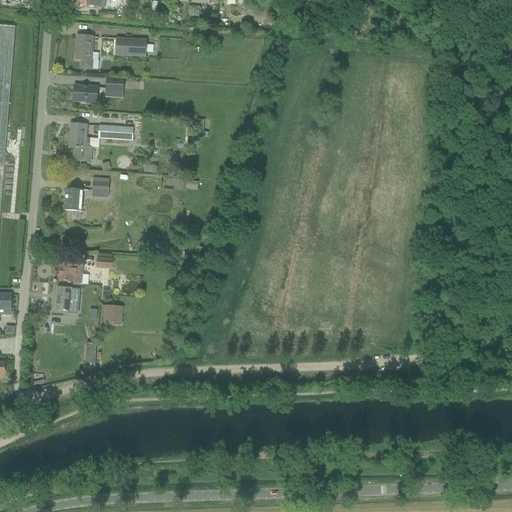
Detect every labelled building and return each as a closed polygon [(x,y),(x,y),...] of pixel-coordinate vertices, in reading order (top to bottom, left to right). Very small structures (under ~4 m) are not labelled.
[(70,0),(70,6),(79,7),(79,5),(84,6),(86,6),(97,8),(104,8),(105,0),(70,0)] [(0,219),(15,27),(0,26),(0,219)] [(92,37),(77,36),(75,60),(81,60),(80,68),(91,69),(92,60),(90,60),(92,37)] [(147,41),(116,39),(115,56),(146,58),(147,41)] [(106,78),(105,91),(123,92),(124,79),(106,78)] [(97,105),(98,88),(73,86),(72,102),(85,103),(85,104),(97,105)] [(89,149),(90,139),(85,139),(86,126),(70,125),(72,125),(71,131),(70,131),(69,149),(73,149),(73,162),(84,162),(83,163),(90,164),(92,149),(89,149)] [(99,126),(99,139),(122,140),(132,141),(132,131),(120,130),(120,127),(99,126)] [(109,163),(101,165),(103,172),(111,171),(109,163)] [(108,191),(109,180),(92,179),(92,189),(108,191)] [(80,212),(82,191),(66,189),(64,211),(80,212)] [(159,208),(170,209),(172,196),(161,194),(159,208)] [(144,241),(143,251),(159,253),(160,243),(144,241)] [(97,260),(97,267),(112,269),(113,261),(97,260)] [(83,264),(73,264),(61,263),(60,282),(81,284),(83,264)] [(57,288),(56,310),(63,310),(63,311),(66,312),(66,310),(68,311),(68,314),(76,314),(78,290),(57,288)] [(11,296),(0,295),(0,319),(1,319),(1,316),(10,316),(11,296)] [(105,307),(104,323),(120,325),(121,317),(115,317),(115,307),(105,307)] [(86,347),(85,367),(93,368),(94,348),(86,347)]
